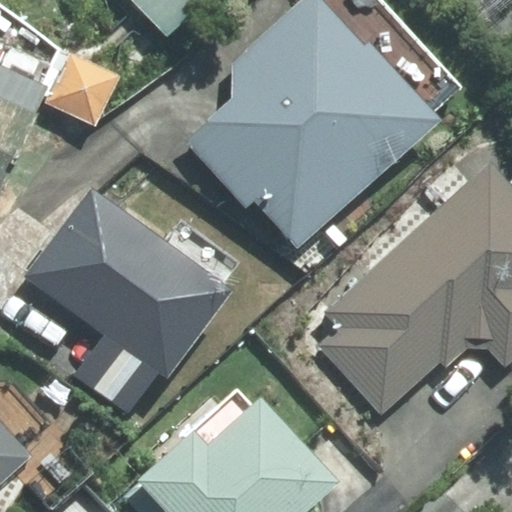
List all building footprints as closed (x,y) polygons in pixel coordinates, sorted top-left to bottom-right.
[(129,0),(163,35),(198,0),(129,0)] [(227,100),(181,142),(245,212),(255,204),(296,249),(436,121),(364,42),(357,48),(312,0),(296,0),(229,61),(227,100)] [(454,0),(479,27),(507,0),(454,0)] [(0,174),(48,67),(3,47),(0,53),(0,174)] [(43,104),(89,127),(113,78),(67,55),(43,104)] [(427,69),(411,85),(428,103),(444,87),(427,69)] [(511,191),(485,162),(320,314),(333,328),(313,345),(377,416),(437,362),(442,367),(462,348),(482,350),(499,366),(511,354),(511,191)] [(101,336),(71,376),(122,414),(153,372),(161,378),(224,292),(82,189),(20,276),(101,336)] [(186,433),(133,481),(161,511),(296,511),(330,482),(253,397),(199,447),(186,433)] [(0,473),(20,455),(0,433),(0,473)]
